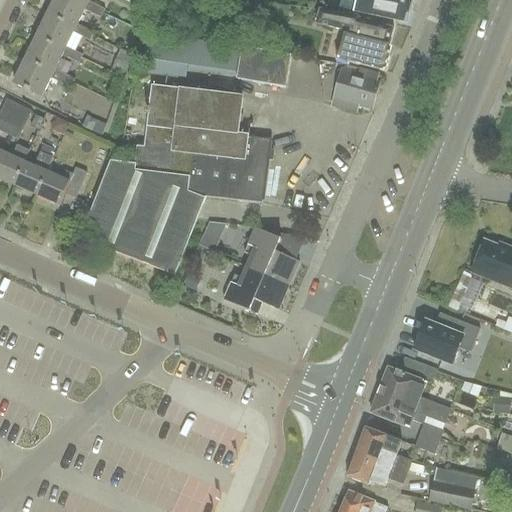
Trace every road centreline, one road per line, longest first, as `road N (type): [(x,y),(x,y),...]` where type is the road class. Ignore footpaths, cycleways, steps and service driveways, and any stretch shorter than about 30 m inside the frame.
road 1 (residential): [(444,0),(336,265),(390,286)]
road 2 (residential): [(0,248),(293,379)]
road 3 (tertiary): [(390,286),(502,0)]
road 4 (tertiary): [(292,511),(343,397)]
road 5 (tertiary): [(343,397),(390,286)]
